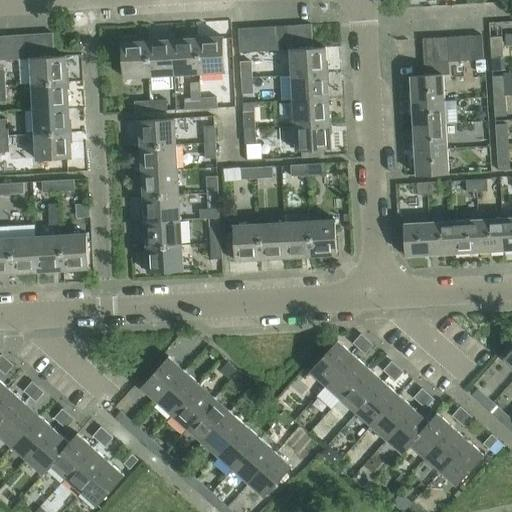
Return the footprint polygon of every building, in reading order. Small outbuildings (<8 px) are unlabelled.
[(311,25),(299,26),(300,49),(312,48),(311,25)] [(287,26),(274,27),(276,51),(288,50),(287,26)] [(299,26),(287,26),(288,50),(290,50),(300,49),(299,26)] [(274,27),(262,28),(264,52),(276,51),(274,27)] [(262,28),(250,29),(252,52),(264,52),(262,28)] [(252,52),(250,29),(238,29),(239,53),(252,52)] [(40,34),(28,35),(29,59),(30,59),(30,58),(41,58),(40,34)] [(52,34),(40,34),(41,58),(53,57),(52,34)] [(28,35),(16,36),(17,60),(29,59),(28,35)] [(16,36),(4,36),(5,61),(17,60),(16,36)] [(470,36),(458,37),(459,61),(471,61),(470,36)] [(482,36),(470,36),(471,61),(483,60),(482,36)] [(458,37),(446,38),(448,62),(449,62),(459,61),(458,37)] [(490,38),(490,48),(502,47),(501,37),(490,38)] [(223,38),(197,39),(199,74),(224,72),(223,38)] [(436,63),(435,38),(422,39),(424,63),(436,63)] [(446,38),(435,38),(436,63),(448,62),(446,38)] [(197,39),(172,40),(174,75),(199,74),(197,39)] [(172,40),(147,42),(149,76),(174,75),(172,40)] [(149,76),(147,42),(121,43),(123,78),(149,76)] [(502,47),(490,48),(491,58),(503,57),(502,47)] [(290,50),(292,76),(326,74),(325,48),(312,48),(300,49),(290,50)] [(30,58),(30,59),(13,60),(15,85),(32,84),(66,82),(65,57),(53,57),(41,58),(30,58)] [(240,63),(241,79),(252,78),(251,62),(240,63)] [(425,76),(410,77),(412,102),(444,100),(443,75),(449,75),(449,62),(448,62),(436,63),(424,63),(425,76)] [(326,74),(292,76),(293,101),(328,99),(326,74)] [(492,77),(493,87),(505,86),(504,76),(492,77)] [(252,78),(241,79),(242,95),(253,94),(252,78)] [(66,82),(32,84),(33,109),(68,108),(66,82)] [(505,86),(493,87),(493,97),(505,96),(505,86)] [(505,96),(493,97),(494,107),(506,106),(505,96)] [(216,98),(200,99),(201,110),(217,109),(216,98)] [(201,110),(200,99),(184,100),(185,111),(201,110)] [(328,99),(293,101),(294,126),(329,124),(328,99)] [(444,100),(412,102),(413,126),(446,124),(444,100)] [(166,101),(150,102),(151,113),(167,112),(166,101)] [(151,113),(150,102),(134,103),(135,114),(151,113)] [(506,106),(494,107),(495,117),(506,117),(506,106)] [(68,108),(33,109),(35,135),(69,133),(68,108)] [(243,113),(243,129),(254,128),(254,112),(243,113)] [(139,121),(141,147),(175,145),(174,119),(139,121)] [(329,124),(294,126),(296,152),(331,150),(329,124)] [(446,124),(413,126),(415,151),(447,149),(446,124)] [(495,125),(496,136),(508,135),(507,125),(495,125)] [(203,128),(204,144),(215,143),(214,127),(203,128)] [(254,128),(243,129),(244,145),(255,144),(254,128)] [(69,133),(35,135),(36,160),(71,159),(69,133)] [(508,135),(496,136),(496,146),(508,145),(508,135)] [(8,136),(0,136),(0,152),(9,152),(8,136)] [(215,143),(204,144),(205,160),(216,159),(215,143)] [(175,145),(141,147),(142,172),(177,170),(175,145)] [(508,145),(496,146),(497,156),(509,155),(508,145)] [(447,149),(415,151),(416,176),(449,174),(447,149)] [(509,155),(497,156),(498,166),(510,165),(509,155)] [(322,164),(306,165),(306,176),(322,175),(322,164)] [(306,176),(306,165),(290,166),(290,177),(306,176)] [(272,167),(256,168),(256,179),(272,178),(272,167)] [(256,179),(256,168),(240,169),(240,180),(256,179)] [(177,170),(142,172),(144,197),(178,195),(177,170)] [(206,178),(207,194),(218,193),(217,177),(206,178)] [(73,180),(57,181),(58,192),(74,191),(73,180)] [(477,192),(476,180),(466,181),(466,192),(477,192)] [(486,180),(476,180),(477,192),(487,191),(486,180)] [(58,192),(57,181),(41,182),(42,193),(58,192)] [(437,182),(427,183),(428,195),(438,194),(437,182)] [(23,183),(7,184),(8,195),(24,194),(23,183)] [(428,195),(427,183),(417,184),(417,195),(428,195)] [(218,193),(207,194),(208,210),(219,209),(218,193)] [(178,195),(144,197),(145,223),(180,220),(178,195)] [(511,217),(502,218),(504,251),(511,250),(511,217)] [(502,218),(478,220),(480,252),(504,251),(502,218)] [(180,220),(145,223),(147,248),(181,246),(180,220)] [(335,220),(309,222),(311,256),(337,255),(335,220)] [(478,220),(454,221),(455,254),(480,252),(478,220)] [(454,221),(429,223),(431,255),(455,254),(454,221)] [(309,222),(284,223),(286,258),(311,256),(309,222)] [(284,223),(259,225),(261,259),(286,258),(284,223)] [(431,255),(429,223),(404,224),(406,256),(431,255)] [(261,259),(259,225),(233,226),(235,261),(261,259)] [(209,228),(210,244),(221,243),(220,227),(209,228)] [(86,234),(61,236),(63,270),(88,269),(86,234)] [(61,236),(35,237),(37,272),(63,270),(61,236)] [(35,237),(10,239),(12,273),(37,272),(35,237)] [(0,274),(12,273),(10,239),(0,239),(0,274)] [(221,243),(210,244),(211,260),(222,259),(221,243)] [(181,246),(147,248),(148,273),(183,271),(181,246)] [(352,344),(358,349),(367,340),(361,335),(352,344)] [(367,340),(358,349),(364,355),(373,345),(367,340)] [(310,372),(326,386),(353,355),(337,341),(310,372)] [(353,355),(326,386),(341,400),(368,369),(353,355)] [(141,388),(157,402),(184,371),(168,357),(141,388)] [(7,360),(0,368),(0,370),(5,375),(13,366),(7,360)] [(383,371),(389,376),(397,367),(391,362),(383,371)] [(229,363),(221,372),(230,380),(238,371),(229,363)] [(397,367),(389,376),(395,382),(403,372),(397,367)] [(368,369),(341,400),(356,413),(383,382),(368,369)] [(184,371),(157,402),(172,415),(200,385),(184,371)] [(0,381),(0,399),(9,389),(0,381)] [(24,391),(30,397),(38,388),(32,382),(24,391)] [(383,382),(356,413),(371,427),(399,396),(383,382)] [(200,385),(172,415),(187,429),(215,398),(200,385)] [(38,388),(30,397),(36,402),(44,393),(38,388)] [(9,389),(0,399),(0,429),(24,403),(9,389)] [(413,398),(419,404),(428,394),(422,389),(413,398)] [(472,396),(487,409),(492,403),(477,390),(472,396)] [(428,394),(419,404),(425,409),(434,400),(428,394)] [(399,396),(371,427),(387,440),(414,409),(399,396)] [(215,398),(187,429),(203,443),(230,412),(215,398)] [(24,403),(0,429),(0,436),(12,447),(39,416),(24,403)] [(492,403),(487,409),(502,423),(508,417),(492,403)] [(452,416),(458,422),(466,412),(460,407),(452,416)] [(54,418),(60,424),(68,415),(62,409),(54,418)] [(414,409),(387,440),(403,455),(411,446),(410,445),(429,423),(428,422),(414,409)] [(115,418),(130,432),(135,426),(120,412),(115,418)] [(230,412),(203,443),(218,456),(245,425),(230,412)] [(466,412),(458,422),(464,427),(472,418),(466,412)] [(410,445),(411,446),(425,458),(453,427),(436,413),(428,422),(429,423),(410,445)] [(68,415),(60,424),(66,429),(74,420),(68,415)] [(39,416),(12,447),(27,461),(55,430),(39,416)] [(511,420),(508,417),(502,423),(511,431),(511,420)] [(245,425),(218,456),(233,470),(261,439),(245,425)] [(135,426),(130,432),(145,445),(151,439),(135,426)] [(93,437),(99,442),(107,433),(101,427),(93,437)] [(453,427),(425,458),(440,472),(468,441),(453,427)] [(55,430),(27,461),(43,475),(51,466),(50,465),(70,443),(69,443),(55,430)] [(107,433),(99,442),(105,447),(113,438),(107,433)] [(50,465),(51,466),(66,479),(93,448),(77,434),(69,443),(70,443),(50,465)] [(491,435),(483,444),(489,449),(497,440),(491,435)] [(151,439),(145,445),(161,459),(166,453),(151,439)] [(261,439),(233,470),(248,483),(276,453),(261,439)] [(468,441),(440,472),(456,486),(484,455),(468,441)] [(327,446),(321,454),(336,467),(342,460),(327,446)] [(93,448),(66,479),(81,492),(108,462),(93,448)] [(166,453),(161,459),(176,473),(181,467),(166,453)] [(276,453),(248,483),(264,498),(292,467),(276,453)] [(132,455),(124,464),(130,470),(138,460),(132,455)] [(108,462),(81,492),(97,507),(124,476),(108,462)] [(181,467),(176,473),(191,486),(196,480),(181,467)] [(196,480),(191,486),(206,500),(212,494),(196,480)] [(212,494),(206,500),(220,511),(222,511),(227,507),(212,494)]
